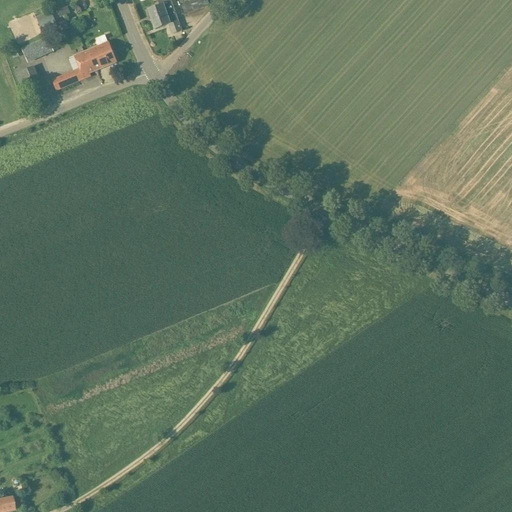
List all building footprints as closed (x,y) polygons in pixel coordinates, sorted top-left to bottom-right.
[(165,7),(172,5),(170,0),(160,0),(158,1),(159,6),(148,10),(152,22),(162,19),(160,14),(166,12),(165,7)] [(177,0),(183,15),(209,5),(207,0),(177,0)] [(162,19),(152,22),(155,30),(169,25),(172,35),(181,31),(172,5),(165,7),(166,12),(160,14),(162,19)] [(44,36),(59,30),(51,11),(36,17),(44,36)] [(94,39),(96,45),(105,41),(103,36),(94,39)] [(47,38),(39,42),(22,49),(29,63),(53,52),(47,38)] [(108,43),(86,52),(91,65),(93,64),(96,71),(116,63),(108,43)] [(74,57),(80,70),(52,82),(57,92),(91,78),(89,74),(96,71),(93,64),(91,65),(86,52),(74,57)] [(14,74),(20,89),(40,81),(34,66),(14,74)] [(0,500),(0,511),(5,511),(14,510),(12,499),(0,500)]
